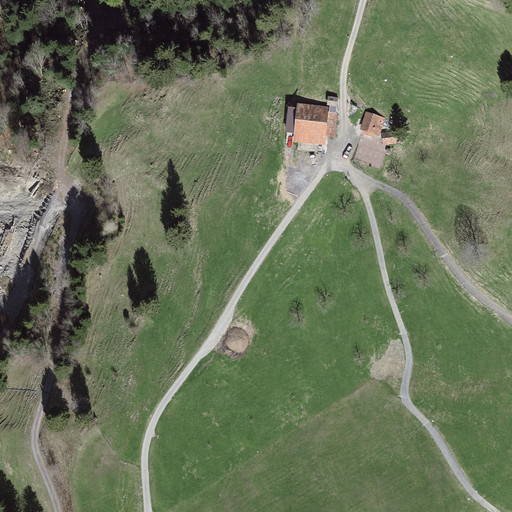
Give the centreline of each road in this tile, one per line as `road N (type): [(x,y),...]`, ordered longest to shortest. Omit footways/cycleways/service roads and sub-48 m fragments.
road 1 (track): [(364,0),(343,75),(336,153),(366,197),(409,355),(403,396),(493,511)]
road 2 (unclassified): [(0,298),(52,206),(61,197),(73,207),(67,298),(33,427),(56,511)]
road 3 (unclassified): [(148,511),(145,446),(155,417),(336,153)]
road 4 (track): [(511,321),(448,265),(399,194),(356,175)]
road 5 (track): [(61,197),(65,100),(86,54),(129,0)]
